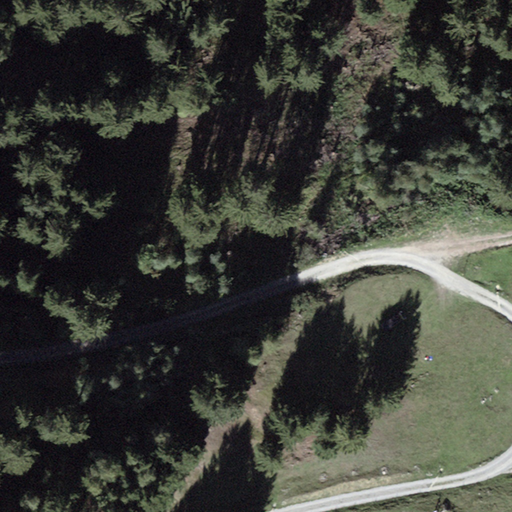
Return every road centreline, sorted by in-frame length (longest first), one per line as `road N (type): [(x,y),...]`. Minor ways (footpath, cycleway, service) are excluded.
road 1 (track): [(511,312),(416,260),(391,256),(106,340),(0,357)]
road 2 (track): [(307,511),(484,472),(511,456)]
